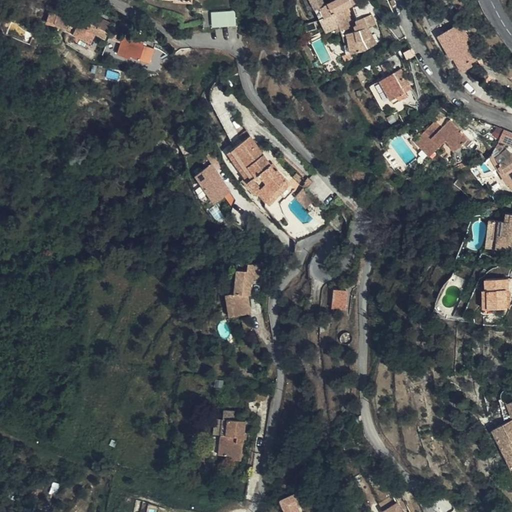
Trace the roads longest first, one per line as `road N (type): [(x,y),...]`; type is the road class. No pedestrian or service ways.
road 1 (unclassified): [(368,227),(331,275),(317,262),(333,240),(314,237),(277,294),(280,380),(272,448),(252,511)]
road 2 (unclassified): [(368,227),(345,189),(253,95),(242,57),(220,42),(183,42),(104,0)]
road 3 (unclassified): [(434,511),(381,443),(368,412),(368,227)]
road 4 (unclassified): [(511,122),(442,75),(400,0)]
